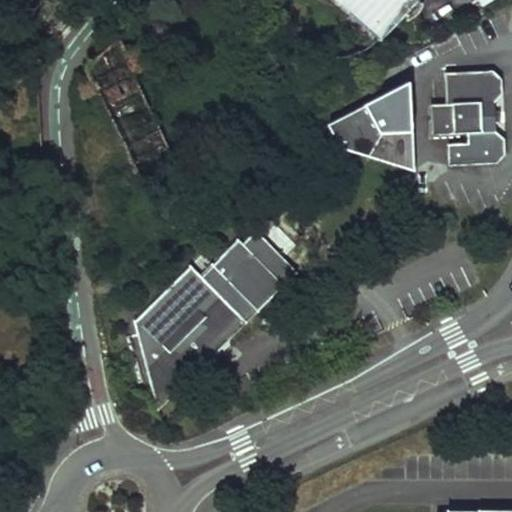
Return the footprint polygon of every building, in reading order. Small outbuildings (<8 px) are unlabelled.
[(335,0),(381,42),(404,17),(408,20),(415,17),(419,0),(418,0),(335,0)] [(79,89),(83,101),(99,93),(143,182),(178,164),(136,76),(154,67),(144,46),(125,56),(117,39),(87,69),(92,78),(81,83),(79,89)] [(449,168),(498,165),(506,157),(505,142),(497,134),(495,113),(495,104),(503,95),(503,80),(494,73),(445,75),(446,106),(431,107),(433,137),(468,135),(468,145),(448,146),(449,168)] [(415,152),(412,84),(329,127),(341,150),(409,171),(415,152)] [(296,268),(261,233),(248,246),(243,241),(206,279),(195,268),(139,324),(159,404),(256,308),(260,312),(287,286),(283,281),(296,268)] [(256,308),(159,404),(161,413),(302,274),(296,268),(283,281),(287,286),(260,312),(256,308)]
